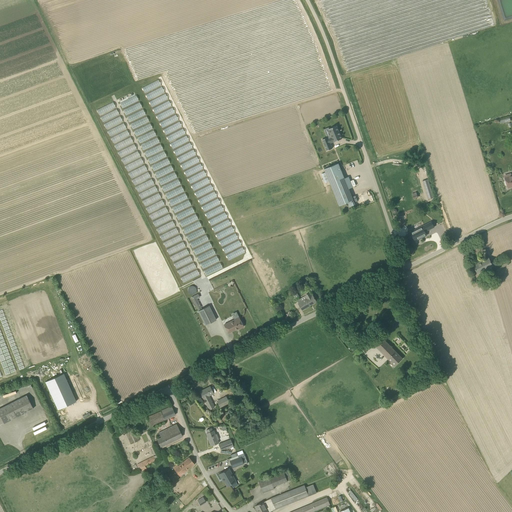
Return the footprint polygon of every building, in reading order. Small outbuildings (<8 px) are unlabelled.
[(145,93),(161,85),(158,79),(142,87),(145,93)] [(148,100),(165,92),(162,87),(146,94),(148,100)] [(152,107),(168,99),(165,93),(149,101),(152,107)] [(136,95),(120,102),(122,108),(139,101),(136,95)] [(169,101),(152,108),(155,114),(172,106),(169,101)] [(113,102),(98,109),(106,129),(123,122),(120,115),(120,116),(117,108),(116,109),(113,102)] [(123,109),(126,115),(142,108),(140,102),(123,109)] [(159,121),(175,112),(172,107),(156,116),(159,121)] [(143,109),(127,117),(129,122),(146,115),(143,109)] [(166,136),(166,135),(170,143),(173,150),(177,148),(176,147),(189,141),(186,135),(183,128),(182,128),(179,121),(176,115),(159,122),(162,129),(163,129),(166,136)] [(132,129),(149,123),(147,117),(130,123),(132,129)] [(130,136),(127,129),(124,123),(108,130),(120,157),(137,150),(134,143),(131,136),(130,136)] [(134,130),(143,150),(160,143),(157,137),(154,129),(153,130),(150,123),(134,130)] [(332,137),(329,139),(328,137),(322,140),(327,151),(333,148),(330,143),(334,142),(342,139),(337,126),(329,129),(332,137)] [(177,156),(193,147),(190,142),(174,151),(177,156)] [(144,152),(147,157),(163,150),(161,144),(144,152)] [(177,157),(180,163),(196,155),(194,149),(177,157)] [(121,158),(124,164),(141,157),(138,151),(121,158)] [(153,171),(170,164),(168,158),(167,158),(165,151),(148,158),(153,171)] [(181,164),(184,170),(200,162),(197,156),(181,164)] [(187,177),(203,169),(201,163),(184,171),(187,177)] [(350,207),(356,204),(349,188),(353,187),(349,177),(345,178),(339,163),(306,176),(321,214),(348,202),(350,207)] [(177,178),(175,171),(174,171),(171,165),(155,172),(160,185),(177,178)] [(135,185),(151,177),(148,171),(132,180),(135,185)] [(210,183),(207,177),(204,171),(187,178),(190,185),(191,184),(194,190),(210,183)] [(152,178),(135,186),(138,192),(154,184),(152,178)] [(162,186),(164,192),(181,184),(178,179),(162,186)] [(194,191),(197,197),(214,191),(212,185),(194,191)] [(142,199),(158,191),(155,186),(139,193),(142,199)] [(167,198),(184,192),(182,187),(165,193),(167,198)] [(201,205),(217,197),(214,191),(198,199),(201,205)] [(165,205),(162,199),(159,193),(143,200),(148,212),(165,205)] [(185,193),(169,200),(171,206),(188,199),(185,193)] [(417,204),(435,199),(433,193),(415,198),(417,204)] [(218,198),(202,205),(218,240),(235,232),(232,225),(228,218),(228,219),(225,211),(225,212),(221,205),(218,198)] [(172,207),(174,213),(191,206),(189,200),(172,207)] [(155,226),(172,219),(169,213),(166,207),(150,214),(155,226)] [(178,220),(195,213),(192,207),(176,214),(178,220)] [(185,234),(202,226),(199,220),(196,214),(179,221),(185,234)] [(159,234),(175,226),(173,221),(156,228),(159,234)] [(415,241),(427,235),(425,232),(434,227),(432,221),(411,232),(414,238),(413,238),(414,239),(415,241)] [(177,228),(160,234),(162,240),(179,234),(177,228)] [(186,235),(189,241),(205,233),(203,228),(186,235)] [(219,241),(222,246),(238,239),(236,233),(219,241)] [(163,242),(166,248),(182,240),(180,234),(163,242)] [(192,248),(209,240),(206,235),(190,242),(192,248)] [(170,255),(186,246),(183,241),(167,249),(170,255)] [(225,253),(242,246),(240,241),(223,247),(225,253)] [(193,249),(196,255),(212,247),(210,242),(193,249)] [(229,260),(245,252),(243,247),(226,255),(229,260)] [(187,248),(170,256),(173,262),(189,254),(187,248)] [(199,262),(216,254),(213,249),(197,256),(199,262)] [(174,263),(177,269),(193,261),(190,255),(174,263)] [(203,269),(219,261),(217,256),(200,263),(203,269)] [(478,274),(493,266),(489,258),(474,265),(478,274)] [(500,269),(509,265),(506,258),(497,263),(500,269)] [(180,275),(196,268),(194,262),(177,270),(180,275)] [(206,276),(223,268),(220,263),(204,270),(206,276)] [(197,269),(181,277),(183,282),(200,275),(197,269)] [(194,285),(188,288),(192,294),(197,291),(194,285)] [(303,310),(317,302),(311,292),(305,295),(306,298),(298,303),(303,310)] [(198,311),(202,309),(197,299),(200,297),(198,294),(191,297),(193,300),(198,311)] [(202,309),(198,311),(205,325),(216,320),(209,306),(202,309)] [(241,322),(239,317),(224,325),(228,333),(238,328),(239,329),(243,327),(243,326),(243,325),(244,324),(243,322),(242,322),(241,322)] [(402,359),(380,336),(373,343),(370,339),(362,348),(365,351),(374,344),(395,366),(402,359)] [(46,381),(59,408),(77,399),(64,372),(46,381)] [(209,410),(214,407),(209,396),(213,393),(210,387),(200,392),(209,410)] [(0,415),(4,423),(33,409),(27,395),(0,408),(0,415)] [(221,408),(229,404),(226,396),(217,401),(221,408)] [(150,426),(175,415),(172,407),(146,418),(150,426)] [(179,429),(177,424),(159,433),(161,438),(157,440),(160,447),(182,436),(179,429)] [(213,431),(212,428),(206,430),(207,433),(206,434),(211,446),(218,443),(217,440),(219,440),(216,434),(215,434),(214,431),(213,431)] [(131,444),(139,440),(134,429),(126,432),(131,444)] [(233,447),(230,440),(226,442),(226,441),(219,444),(221,450),(227,447),(228,449),(233,447)] [(137,465),(138,468),(156,460),(154,456),(137,465)] [(175,470),(180,476),(194,464),(189,457),(178,466),(177,465),(173,467),(175,469),(175,470)] [(232,468),(243,464),(243,463),(241,457),(230,461),(232,468)] [(234,482),(230,474),(231,473),(229,469),(219,474),(221,479),(223,478),(227,486),(236,481),(234,482)] [(289,470),(284,472),(288,481),(292,479),(289,470)] [(259,482),(263,493),(274,488),(274,487),(288,481),(284,472),(259,482)] [(270,511),(308,495),(304,485),(268,500),(264,502),(256,506),(258,511),(270,511)] [(203,497),(197,500),(200,505),(206,502),(203,497)] [(313,511),(330,505),(327,497),(291,511),(313,511)]
